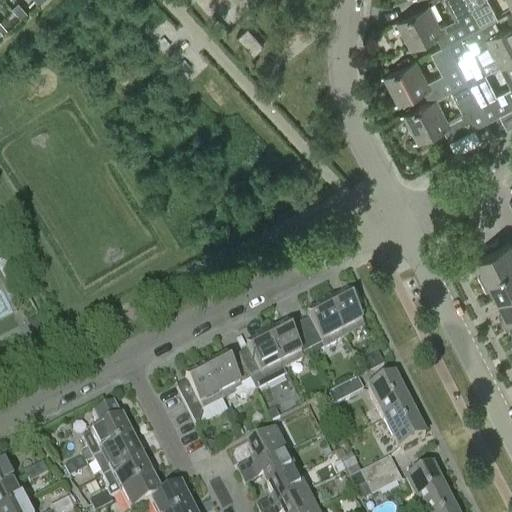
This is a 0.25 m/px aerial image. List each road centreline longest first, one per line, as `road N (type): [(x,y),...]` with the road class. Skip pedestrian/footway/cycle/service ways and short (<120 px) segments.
road 1 (residential): [(125,348),(390,207)]
road 2 (residential): [(511,440),(390,207)]
road 3 (residential): [(390,207),(348,97),(349,0)]
road 4 (residential): [(0,415),(125,348)]
road 5 (residential): [(390,207),(511,151)]
road 6 (residential): [(186,465),(125,348)]
